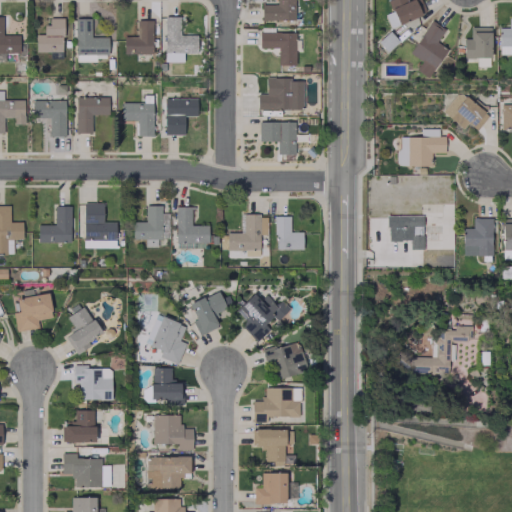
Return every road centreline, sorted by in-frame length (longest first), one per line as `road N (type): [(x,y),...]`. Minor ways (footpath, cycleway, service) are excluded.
road 1 (residential): [(344,181),(0,168)]
road 2 (secondary): [(345,258),(347,511)]
road 3 (residential): [(221,182),(222,0)]
road 4 (secondary): [(342,0),(344,181)]
road 5 (residential): [(34,371),(32,511)]
road 6 (residential): [(225,371),(224,511)]
